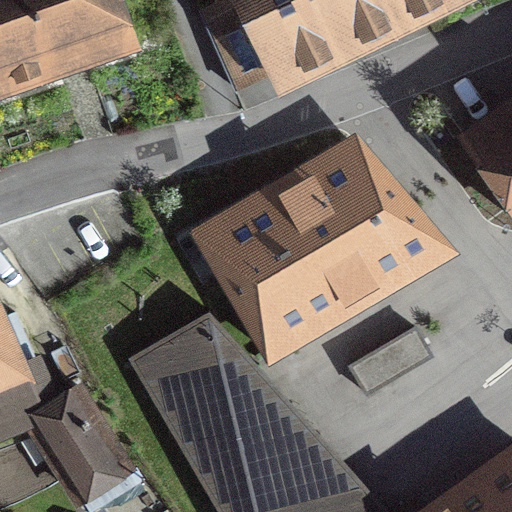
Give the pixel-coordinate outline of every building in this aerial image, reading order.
[(0,0),(0,87),(136,39),(121,0),(0,0)] [(278,66),(246,0),(228,0),(201,13),(234,87),(278,66)] [(390,21),(434,0),(246,0),(278,66),(283,75),(391,22),(390,21)] [(511,239),(511,97),(444,146),(511,240),(511,239)] [(441,243),(359,148),(205,238),(239,297),(120,364),(150,422),(272,352),(274,355),(278,353),(272,343),(441,243)] [(24,363),(0,308),(0,435),(35,421),(46,415),(38,396),(49,392),(35,358),(24,363)] [(396,511),(262,362),(165,418),(223,511),(396,511)] [(134,467),(86,390),(46,415),(35,421),(83,499),(134,467)] [(511,511),(511,435),(405,511),(511,511)]
